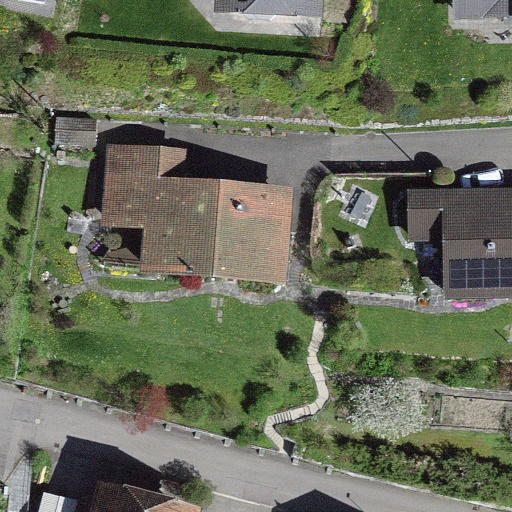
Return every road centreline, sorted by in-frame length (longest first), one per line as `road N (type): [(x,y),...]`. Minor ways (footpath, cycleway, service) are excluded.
road 1 (residential): [(107,132),(263,143),(511,141)]
road 2 (residential): [(0,417),(391,511)]
